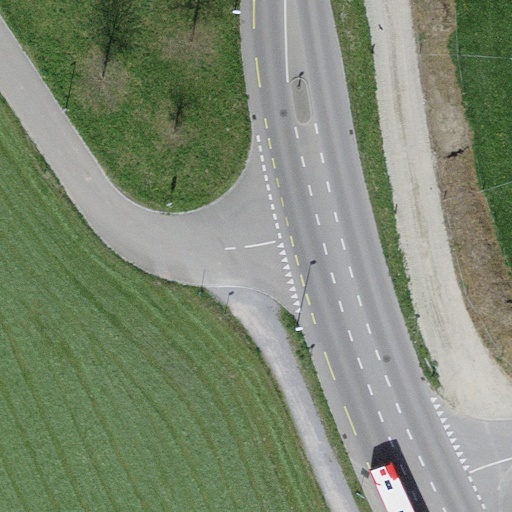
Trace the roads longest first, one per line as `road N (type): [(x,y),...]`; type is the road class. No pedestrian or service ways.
road 1 (unclassified): [(0,57),(80,178),(122,225),(181,245),(238,248),(328,234)]
road 2 (unclassified): [(328,234),(419,491)]
road 3 (unclassified): [(291,0),(328,234)]
